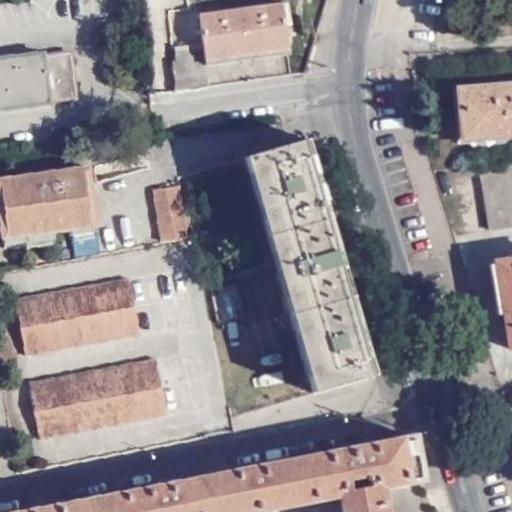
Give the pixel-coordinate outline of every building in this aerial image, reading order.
[(201,44),(203,60),(246,54),(288,48),(286,24),(290,23),(287,2),(198,14),(201,44)] [(171,63),(174,92),(206,87),(203,60),(201,44),(172,49),(174,63),(171,63)] [(0,60),(0,109),(49,103),(48,100),(73,96),(68,56),(43,58),(43,55),(0,60)] [(511,79),(493,81),(458,84),(463,137),(511,133),(511,79)] [(313,162),(307,141),(246,159),(313,392),(373,374),(353,303),(334,236),(313,162)] [(511,225),(511,166),(480,172),(488,229),(511,225)] [(66,226),(92,222),(85,168),(0,179),(0,239),(67,230),(66,226)] [(153,193),(161,245),(186,241),(179,189),(153,193)] [(511,257),(491,261),(506,348),(511,347),(511,257)] [(24,357),(138,335),(128,279),(14,301),(24,357)] [(38,440),(165,415),(155,360),(28,384),(38,440)] [(391,511),(385,481),(426,473),(419,434),(15,511),(223,511),(254,506),(335,491),(346,488),(350,511),(391,511)]
